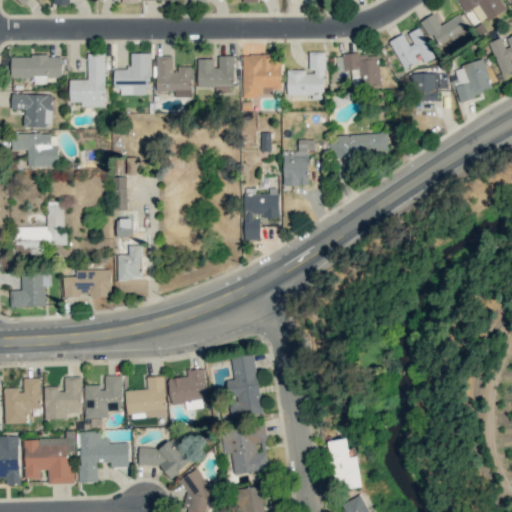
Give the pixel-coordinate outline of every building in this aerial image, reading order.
[(473,8),(480,22),(504,10),(499,0),(458,0),(465,12),(473,8)] [(424,19),(440,47),(472,29),(462,12),(440,25),(434,13),(424,19)] [(389,40),(404,70),(424,60),(425,62),(434,57),(419,27),(406,34),(405,33),(389,40)] [(489,41),(502,77),(511,73),(511,35),(504,38),(503,37),(489,41)] [(287,96),(325,95),(324,51),(310,52),(310,73),(305,73),(305,69),(287,69),(287,96)] [(115,68),(116,94),(150,94),(149,52),(130,53),(130,68),(115,68)] [(342,56),(344,70),(359,69),(361,87),(381,85),(377,52),(342,56)] [(104,53),(87,53),(87,79),(70,79),(70,102),(81,101),(81,106),(105,106),(104,53)] [(281,61),(270,61),(270,54),(242,54),(242,97),(262,97),(262,89),(281,89),(281,61)] [(61,55),(10,56),(10,77),(34,77),(34,83),(47,83),(47,77),(61,77),(61,55)] [(192,96),(191,66),(174,66),(174,55),(156,55),(156,91),(174,91),(174,97),(192,96)] [(197,58),(198,86),(234,86),(233,55),(218,55),(218,66),(214,66),(213,58),(197,58)] [(459,100),(492,90),(483,59),(454,67),(459,84),(455,85),(459,100)] [(52,126),(53,94),(11,93),(11,109),(24,109),(24,125),(52,126)] [(28,165),(58,164),(58,144),(52,144),(51,132),(11,133),(12,150),(27,149),(28,165)] [(387,155),(386,132),(330,134),(330,157),(387,155)] [(283,185),(308,185),(308,149),(314,149),(314,139),(298,139),(298,150),(283,150),(283,185)] [(126,174),(136,174),(136,157),(127,157),(126,174)] [(126,176),(113,177),(114,209),(127,209),(126,176)] [(260,238),(260,216),(279,216),(279,193),(255,193),(255,191),(244,191),(244,239),(260,238)] [(15,227),(16,254),(45,253),(45,245),(65,244),(64,201),(47,201),(47,226),(15,227)] [(116,218),(116,280),(143,280),(143,244),(133,244),(133,218),(116,218)] [(64,276),(63,294),(110,295),(111,269),(76,269),(76,276),(64,276)] [(10,290),(10,307),(45,305),(45,285),(51,285),(50,272),(21,273),(22,289),(10,290)] [(231,357),(234,379),(226,380),(231,418),(262,413),(254,354),(231,357)] [(204,367),(186,370),(187,376),(168,378),(171,405),(185,403),(186,410),(202,407),(201,399),(208,398),(204,367)] [(84,385),(85,418),(107,417),(107,410),(122,409),(122,375),(103,375),(103,384),(84,385)] [(167,415),(164,375),(146,377),(147,388),(125,390),(127,413),(145,411),(146,417),(167,415)] [(44,387),(45,418),(67,418),(67,413),(81,412),(81,376),(64,376),(64,387),(44,387)] [(41,408),(40,377),(21,377),(22,387),(4,387),(5,423),(28,422),(27,408),(41,408)] [(234,474),(269,469),(263,423),(220,429),(224,454),(231,453),(234,474)] [(75,482),(74,430),(65,431),(65,438),(24,438),(24,478),(41,478),(40,470),(47,469),(47,483),(75,482)] [(129,442),(109,442),(109,438),(100,438),(100,431),(78,432),(79,482),(97,482),(97,462),(110,461),(111,467),(129,466),(129,442)] [(0,476),(6,477),(6,485),(20,485),(18,435),(0,435),(0,476)] [(328,440),(335,490),(363,486),(358,455),(350,457),(347,438),(328,440)] [(139,445),(138,468),(181,470),(182,463),(189,463),(190,453),(177,452),(177,446),(139,445)] [(206,511),(215,479),(190,473),(189,479),(188,479),(181,506),(188,508),(187,511),(206,511)] [(264,511),(262,486),(235,488),(237,511),(264,511)] [(369,511),(363,495),(342,503),(345,511),(369,511)]
